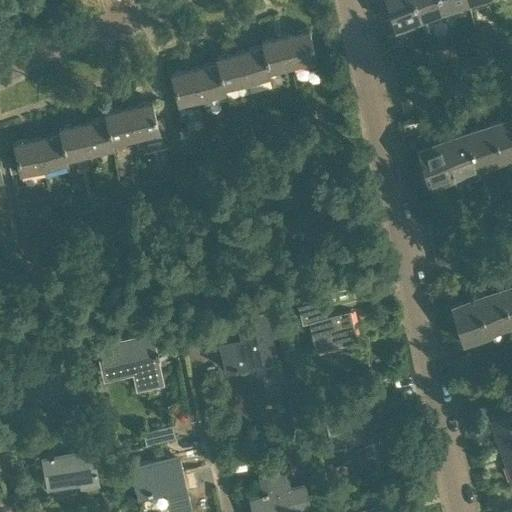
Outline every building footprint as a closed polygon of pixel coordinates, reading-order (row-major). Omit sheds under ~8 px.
[(385,0),(386,1),(393,26),(418,18),(412,0),(385,0)] [(438,0),(412,0),(418,18),(442,11),(438,0)] [(464,0),(438,0),(442,11),(466,3),(464,0)] [(308,29),(284,34),(291,64),(315,58),(308,29)] [(261,45),(268,70),(291,64),(284,34),(260,40),(261,45)] [(261,45),(238,50),(245,80),(270,74),(268,70),(261,45)] [(216,61),(223,86),(245,80),(238,50),(214,56),(216,61)] [(390,57),(393,70),(420,65),(417,51),(390,57)] [(216,61),(192,67),(200,96),(224,90),(223,86),(216,61)] [(393,70),(396,84),(422,78),(420,65),(393,70)] [(176,102),(200,96),(192,67),(169,72),(176,102)] [(396,84),(399,97),(425,91),(422,78),(396,84)] [(425,91),(399,97),(402,111),(428,105),(425,91)] [(151,100),(127,106),(134,135),(158,130),(156,122),(151,100)] [(111,140),(134,135),(127,106),(103,111),(104,116),(111,140)] [(511,114),(487,122),(499,160),(511,156),(511,114)] [(104,116),(81,122),(87,151),(112,146),(111,140),(104,116)] [(65,156),(87,151),(81,122),(57,127),(58,132),(65,156)] [(487,122),(464,130),(476,168),(499,160),(487,122)] [(464,130),(440,138),(452,175),(476,168),(464,130)] [(58,132),(35,137),(42,167),(66,161),(65,156),(58,132)] [(18,172),(42,167),(35,137),(12,142),(18,172)] [(415,145),(419,159),(427,183),(452,175),(440,138),(415,145)] [(16,163),(9,165),(11,174),(18,172),(16,163)] [(101,208),(99,201),(90,203),(92,210),(101,208)] [(427,226),(453,221),(450,207),(424,213),(427,226)] [(427,226),(430,240),(456,234),(453,221),(427,226)] [(433,253),(459,248),(456,234),(430,240),(433,253)] [(433,253),(435,266),(435,267),(462,261),(459,248),(433,253)] [(511,282),(497,287),(509,324),(511,323),(511,282)] [(497,287),(473,294),(485,332),(509,324),(497,287)] [(314,348),(346,341),(346,342),(353,340),(353,339),(356,338),(350,308),(326,313),(321,294),(296,299),(301,320),(308,318),(314,348)] [(449,302),(453,316),(460,340),(485,332),(473,294),(449,302)] [(219,339),(225,369),(247,364),(247,363),(249,362),(249,361),(248,361),(247,357),(273,351),(275,358),(276,358),(265,307),(235,313),(240,335),(219,339)] [(104,376),(133,369),(136,385),(162,380),(156,355),(158,355),(156,348),(155,348),(151,331),(96,343),(104,376)] [(19,402),(29,400),(69,392),(60,351),(10,361),(19,402)] [(312,403),(336,398),(334,387),(310,392),(312,403)] [(322,407),(321,407),(326,432),(327,432),(326,429),(360,422),(364,441),(363,442),(363,443),(382,439),(381,438),(380,438),(376,419),(386,417),(386,419),(388,419),(383,394),(382,395),(382,397),(334,406),(334,405),(329,406),(330,407),(323,409),(322,407)] [(511,409),(489,418),(500,449),(511,444),(511,409)] [(145,445),(175,439),(172,425),(142,432),(145,445)] [(90,434),(93,454),(105,451),(100,432),(90,434)] [(511,444),(500,449),(511,480),(511,479),(511,444)] [(91,445),(52,452),(52,451),(48,451),(48,453),(41,454),(47,484),(80,478),(80,482),(97,479),(91,445)] [(191,511),(178,454),(130,465),(140,511),(191,511)] [(260,492),(249,495),(252,511),(303,511),(310,511),(303,483),(289,486),(286,470),(258,477),(261,490),(260,490),(260,492)] [(347,510),(347,511),(406,511),(404,505),(406,504),(405,500),(392,503),(391,500),(375,503),(376,506),(359,510),(359,508),(355,509),(355,510),(349,511),(348,509),(347,510)]
